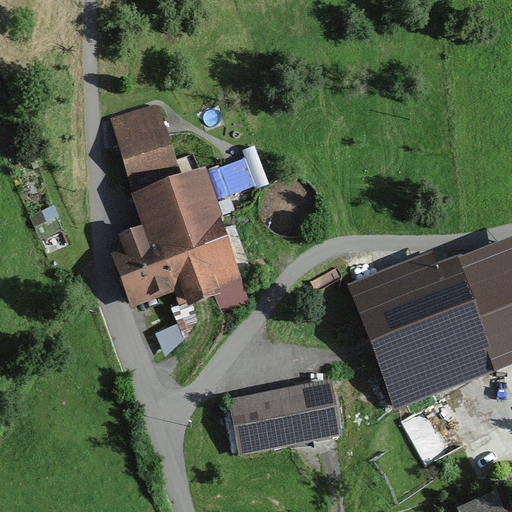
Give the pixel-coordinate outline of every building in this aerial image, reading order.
[(158,110),(115,121),(131,178),(173,167),(158,110)] [(198,175),(131,202),(145,235),(125,243),(130,257),(118,262),(135,305),(176,289),(184,308),(216,296),(224,315),(249,305),(198,175)] [(441,253),(350,291),(399,410),(490,372),(441,253)] [(157,337),(166,355),(187,345),(178,327),(157,337)] [(328,392),(232,408),(241,458),(337,441),(328,392)] [(404,418),(423,462),(455,448),(436,404),(404,418)] [(499,511),(495,499),(464,511),(499,511)]
